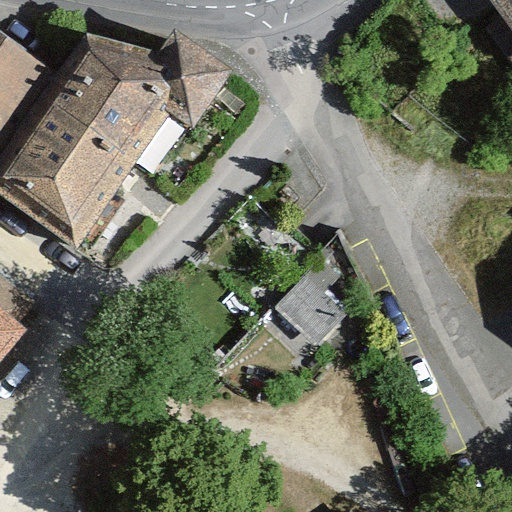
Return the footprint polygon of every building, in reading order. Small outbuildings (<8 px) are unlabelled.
[(482,8),(476,0),(427,0),(452,32),(482,8)] [(511,0),(476,0),(482,8),(511,47),(511,0)] [(0,205),(82,252),(164,125),(194,134),(225,78),(170,49),(153,68),(80,41),(44,84),(0,151),(0,205)] [(0,151),(44,84),(0,55),(0,151)] [(0,341),(16,321),(0,309),(0,341)]
